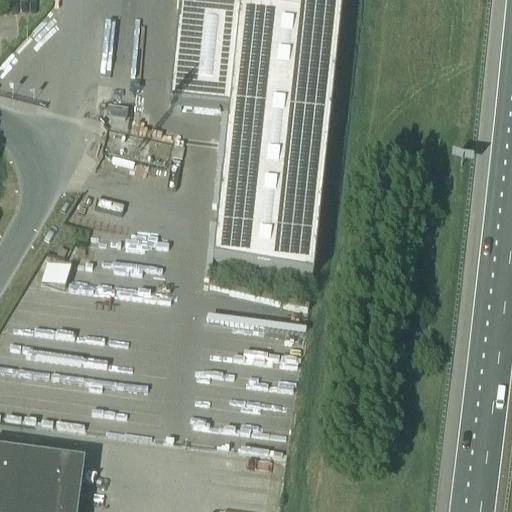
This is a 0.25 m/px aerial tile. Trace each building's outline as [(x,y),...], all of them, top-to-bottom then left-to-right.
[(340,0),(180,0),(169,111),(227,117),(210,275),(310,285),(340,0)] [(124,122),(126,112),(109,110),(108,120),(124,122)] [(64,281),(14,377),(36,380),(32,411),(27,422),(84,429),(90,432),(133,437),(139,440),(189,447),(197,432),(205,370),(207,367),(213,318),(198,311),(86,296),(87,284),(64,281)] [(289,359),(296,312),(272,308),(265,356),(289,359)] [(210,465),(255,464),(255,450),(210,451),(210,465)] [(0,511),(76,511),(82,471),(64,468),(64,466),(0,457),(0,511)]
